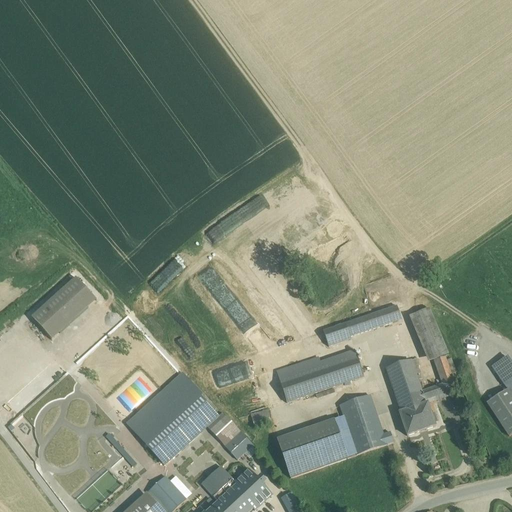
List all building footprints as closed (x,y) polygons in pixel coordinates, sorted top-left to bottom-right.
[(76,279),(33,321),(54,344),(97,302),(76,279)] [(36,307),(27,313),(30,318),(39,311),(36,307)] [(373,316),(345,325),(350,339),(350,338),(402,321),(397,308),(373,316)] [(449,356),(430,309),(415,316),(434,362),(449,356)] [(428,364),(434,362),(415,316),(409,318),(428,364)] [(350,339),(345,325),(323,332),(329,348),(351,341),(350,338),(350,339)] [(138,342),(100,377),(132,413),(170,377),(138,342)] [(319,359),(277,373),(287,404),(364,379),(355,352),(320,364),(319,359)] [(446,358),(435,362),(443,386),(454,382),(453,379),(447,362),(446,358)] [(511,365),(507,358),(493,368),(505,386),(511,380),(511,365)] [(447,362),(453,379),(457,377),(451,360),(447,362)] [(412,362),(386,371),(401,414),(401,415),(426,406),(426,405),(425,402),(422,393),(414,370),(412,362)] [(135,419),(128,425),(166,466),(207,428),(222,415),(202,392),(198,396),(181,377),(166,391),(135,419)] [(457,391),(454,382),(443,386),(422,393),(425,402),(451,393),(457,391)] [(511,397),(508,391),(487,404),(509,438),(511,435),(511,397)] [(452,397),(451,393),(425,402),(426,405),(428,405),(452,397)] [(371,398),(341,408),(357,457),(387,447),(394,444),(390,434),(384,436),(371,398)] [(426,406),(401,415),(401,414),(400,415),(407,438),(436,428),(428,405),(426,405),(426,406)] [(222,415),(207,428),(225,448),(240,434),(223,414),(222,415)] [(347,460),(335,422),(278,442),(291,479),(347,460)] [(253,447),(240,434),(225,448),(237,461),(243,456),(253,447)] [(258,453),(253,447),(243,456),(249,461),(258,453)] [(249,471),(236,484),(221,468),(202,486),(218,504),(209,511),(250,511),(252,510),(254,511),(272,496),(249,471)] [(165,478),(148,494),(164,511),(174,511),(186,501),(170,484),(165,478)] [(175,479),(170,484),(186,501),(192,496),(175,479)] [(301,511),(291,494),(281,499),(288,511),(301,511)] [(160,511),(146,496),(127,511),(160,511)]
